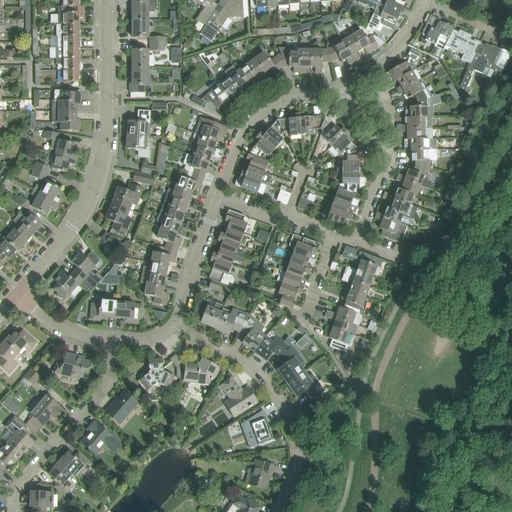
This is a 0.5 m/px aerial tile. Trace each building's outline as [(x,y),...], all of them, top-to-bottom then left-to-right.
[(132,3),(132,20),(148,20),(148,12),(154,12),(154,0),(136,0),(136,3),(132,3)] [(206,25),(200,34),(212,43),(222,29),(221,28),(228,18),(244,17),(242,1),(230,2),(228,0),(227,0),(226,2),(224,4),(220,1),(218,5),(216,7),(205,24),(206,25)] [(205,0),(206,1),(203,6),(205,8),(207,9),(211,4),(212,1),(213,0),(205,0)] [(250,0),(251,8),(267,7),(266,0),(250,0)] [(375,10),(379,0),(346,0),(343,9),(349,12),(354,1),(375,10)] [(387,0),(386,0),(379,0),(375,10),(366,29),(372,34),(375,28),(376,28),(377,27),(378,26),(379,25),(380,24),(380,23),(380,22),(380,21),(380,19),(381,17),(396,24),(400,14),(402,15),(403,14),(401,13),(405,4),(397,0),(387,0)] [(205,8),(197,20),(199,21),(204,25),(205,24),(216,7),(211,4),(207,9),(205,8)] [(59,25),(79,25),(79,18),(84,18),(84,6),(79,6),(79,7),(62,7),(59,7),(59,25)] [(425,26),(421,34),(427,37),(425,40),(435,45),(434,47),(430,56),(439,60),(445,46),(453,30),(455,27),(445,22),(444,25),(439,22),(440,20),(430,15),(427,23),(425,26)] [(323,24),(322,19),(311,22),(311,28),(323,24)] [(148,20),(132,20),(132,38),(148,38),(148,20)] [(311,22),(300,25),(302,30),(311,28),(311,22)] [(79,25),(62,25),(62,36),(80,36),(79,35),(81,35),(81,30),(79,30),(79,25)] [(362,30),(352,36),(361,52),(361,51),(364,49),(367,54),(385,43),(375,36),(373,38),(373,37),(367,40),(362,30)] [(458,32),(453,30),(445,46),(463,55),(461,60),(470,64),(479,46),(481,43),(474,40),(473,41),(470,40),(472,36),(460,30),(458,32)] [(80,41),(80,36),(58,36),(58,48),(80,48),(80,47),(81,46),(81,42),(80,41)] [(361,52),(352,36),(343,41),(354,61),(360,58),(357,53),(360,51),(361,52)] [(186,41),(182,47),(184,48),(187,50),(191,44),(186,41)] [(354,61),(343,41),(328,50),(331,62),(339,57),(342,62),(345,60),(348,65),(354,61)] [(470,64),(458,90),(465,101),(470,89),(467,87),(472,77),(471,76),(474,71),(474,70),(481,73),(484,67),(492,71),(489,77),(495,80),(501,68),(494,65),(501,50),(492,46),(492,47),(486,44),(485,45),(484,48),(479,46),(470,64)] [(56,59),(80,59),(80,48),(58,48),(56,48),(56,59)] [(279,55),(282,67),(293,67),(293,73),(300,73),(300,50),(291,50),(291,48),(279,48),(281,55),(279,55)] [(404,64),(386,74),(389,79),(391,80),(392,79),(394,82),(397,80),(409,73),(412,71),(416,69),(413,63),(418,60),(421,54),(411,49),(408,55),(410,56),(408,61),(404,64)] [(311,69),(311,50),(300,50),(300,73),(306,73),(306,67),(310,67),(310,69),(311,69)] [(331,62),(328,50),(311,50),(311,69),(311,67),(315,67),(315,73),(322,73),(322,62),(331,62)] [(148,51),(132,51),(132,68),(148,68),(148,51)] [(282,67),(279,55),(270,61),(264,52),(255,59),(266,74),(265,73),(268,70),(272,75),(282,67)] [(62,64),(62,70),(80,70),(81,69),(81,64),(80,64),(80,59),(56,59),(56,64),(62,64)] [(266,74),(255,59),(246,65),(260,84),(265,80),(262,75),(265,73),(266,74)] [(260,84),(246,65),(237,72),(248,86),(251,83),(255,88),(260,84)] [(233,66),(224,72),(229,78),(243,97),(248,93),(244,88),(247,86),(248,87),(249,87),(248,86),(237,72),(233,66)] [(148,85),(148,68),(132,68),(132,85),(130,85),(130,92),(134,92),(144,92),(144,85),(148,85)] [(80,70),(62,70),(62,83),(80,82),(80,70)] [(412,71),(409,73),(397,80),(401,86),(397,89),(398,92),(417,81),(412,71)] [(243,97),(229,78),(220,85),(231,100),(231,99),(231,98),(234,96),(237,101),(243,97)] [(417,81),(398,92),(400,95),(404,92),(408,99),(411,97),(413,102),(430,97),(423,84),(420,83),(419,84),(417,81)] [(231,100),(220,85),(211,91),(218,100),(213,104),(220,114),(231,106),(227,101),(230,99),(231,100)] [(54,101),(59,101),(62,101),(62,104),(77,105),(80,105),(81,94),(80,94),(79,91),(81,91),(54,91),(54,101)] [(413,107),(405,107),(406,118),(410,118),(424,118),(432,118),(434,118),(433,105),(441,103),(438,95),(435,96),(430,97),(413,102),(413,107)] [(191,102),(204,108),(207,102),(194,96),(191,102)] [(77,113),(77,105),(62,104),(62,101),(59,101),(54,101),(53,101),(53,112),(77,113)] [(128,122),(127,135),(146,137),(147,124),(150,124),(150,111),(138,111),(137,123),(136,123),(136,121),(134,119),(131,119),(129,120),(129,122),(128,122)] [(76,120),(77,113),(53,112),(52,123),(57,123),(61,123),(61,120),(76,121),(76,120)] [(302,114),(299,114),(301,136),(316,134),(318,129),(320,129),(325,116),(304,118),(304,116),(304,115),(304,113),(303,114),(302,114)] [(277,121),(283,132),(290,132),(290,136),(301,136),(299,114),(297,114),(295,114),(295,115),(295,119),(277,121)] [(323,139),(331,147),(347,131),(345,130),(343,128),(343,129),(341,130),(340,131),(325,116),(320,129),(327,135),(323,139)] [(201,118),(195,134),(216,142),(218,138),(223,140),(228,128),(217,124),(201,118)] [(403,125),(397,125),(397,129),(403,129),(424,129),(432,129),(432,126),(434,125),(434,120),(432,119),(432,118),(424,118),(410,118),(406,118),(404,118),(404,123),(406,124),(407,124),(407,126),(403,126),(403,125)] [(61,131),(79,132),(79,120),(76,120),(76,121),(61,120),(61,123),(61,131)] [(259,135),(275,149),(283,140),(279,137),(283,132),(277,121),(265,134),(262,131),(259,135)] [(403,129),(397,129),(397,134),(403,134),(403,133),(407,132),(407,140),(411,140),(424,139),(428,139),(432,139),(433,139),(432,129),(424,129),(403,129)] [(49,153),(77,160),(78,155),(72,153),(75,144),(59,140),(59,141),(57,141),(58,133),(44,131),(43,139),(53,140),(49,153)] [(349,134),(348,133),(347,131),(331,147),(342,158),(359,151),(346,138),(350,135),(349,134)] [(193,138),(191,144),(213,152),(216,142),(195,134),(193,138)] [(127,135),(127,149),(135,149),(140,150),(139,158),(149,159),(149,149),(145,149),(146,148),(146,137),(127,135)] [(259,141),(248,155),(268,162),(268,157),(275,149),(259,135),(256,138),(259,141)] [(459,150),(463,150),(468,139),(466,138),(460,138),(459,138),(459,150)] [(407,140),(404,140),(404,148),(406,148),(406,151),(437,150),(436,147),(434,147),(432,145),(432,139),(428,139),(424,139),(411,140),(407,140)] [(194,152),(193,156),(209,162),(213,152),(191,144),(189,150),(194,152)] [(415,166),(415,167),(432,169),(432,155),(437,155),(437,150),(406,151),(406,154),(411,154),(411,162),(415,162),(415,166)] [(340,158),(337,160),(337,173),(342,173),(364,174),(364,171),(364,170),(364,169),(366,169),(365,163),(364,157),(361,157),(361,152),(359,152),(359,151),(342,158),(340,158)] [(51,169),(67,173),(69,165),(75,166),(77,160),(49,153),(48,157),(54,159),(51,169)] [(183,171),(188,173),(204,179),(206,173),(211,175),(213,168),(208,166),(209,162),(193,156),(186,154),(182,164),(185,165),(183,171)] [(249,167),(265,173),(268,162),(248,155),(246,160),(251,161),(249,167)] [(37,162),(34,169),(47,174),(50,167),(37,162)] [(143,165),(141,174),(155,177),(157,168),(143,165)] [(242,165),(240,171),(242,172),(240,176),(261,183),(267,185),(270,175),(265,173),(249,167),(242,165)] [(429,178),(432,169),(415,167),(413,172),(408,170),(406,177),(398,174),(397,177),(421,186),(432,190),(434,185),(430,184),(428,180),(429,178)] [(44,181),(47,174),(34,169),(31,176),(44,181)] [(135,173),(134,181),(153,185),(155,177),(135,173)] [(180,176),(176,187),(192,193),(193,189),(199,191),(204,179),(188,173),(186,179),(180,176)] [(347,184),(347,191),(359,196),(359,188),(363,188),(364,188),(365,186),(365,184),(365,183),(365,181),(366,178),(364,178),(364,176),(364,174),(342,173),(342,185),(347,184)] [(248,190),(257,194),(261,183),(240,176),(239,180),(237,179),(235,185),(248,190)] [(403,183),(401,190),(414,195),(418,197),(421,186),(397,177),(396,181),(403,183)] [(37,185),(33,191),(39,194),(58,205),(61,200),(56,197),(60,189),(46,181),(43,188),(37,185)] [(116,195),(112,204),(129,210),(132,203),(136,205),(142,190),(133,186),(130,193),(118,188),(115,194),(116,195)] [(188,203),(192,193),(176,187),(174,191),(169,189),(167,195),(188,203)] [(359,196),(347,191),(338,188),(335,199),(351,205),(357,207),(359,201),(358,200),(358,198),(359,196)] [(410,205),(414,195),(401,190),(398,189),(395,196),(384,192),(383,195),(410,205)] [(277,201),(280,202),(287,205),(291,194),(285,192),(281,190),(277,201)] [(32,207),(46,215),(50,207),(55,210),(58,205),(39,194),(33,191),(31,195),(37,198),(32,207)] [(27,210),(32,205),(21,195),(16,201),(27,210)] [(185,213),(188,203),(167,195),(164,201),(163,205),(185,213)] [(393,202),(390,209),(403,214),(410,217),(411,217),(413,218),(417,208),(410,205),(383,195),(382,199),(393,202)] [(307,200),(301,198),(297,208),(303,211),(305,207),(310,209),(313,202),(307,200)] [(335,199),(331,209),(351,216),(352,214),(353,213),(355,213),(357,207),(351,205),(335,199)] [(129,210),(112,204),(109,213),(108,212),(106,219),(118,224),(116,230),(125,233),(127,227),(127,228),(131,219),(126,218),(129,210)] [(181,223),(185,213),(163,205),(161,209),(159,215),(181,223)] [(407,227),(410,217),(403,214),(390,209),(387,208),(384,215),(377,212),(376,216),(407,227)] [(351,216),(331,209),(327,219),(334,222),(342,225),(343,225),(345,219),(347,220),(350,221),(350,220),(351,216)] [(226,222),(229,223),(227,229),(243,234),(247,224),(243,222),(245,217),(229,211),(226,219),(225,221),(226,222)] [(20,214),(16,217),(34,233),(42,224),(29,213),(25,218),(20,214)] [(181,223),(159,215),(157,221),(162,224),(161,227),(177,233),(181,223)] [(380,236),(384,237),(401,243),(407,227),(376,216),(375,219),(382,222),(379,229),(382,230),(380,236)] [(18,226),(14,231),(26,242),(34,233),(16,217),(13,221),(18,226)] [(168,242),(165,248),(177,251),(181,240),(176,237),(177,233),(161,227),(157,238),(168,242)] [(243,234),(227,229),(225,235),(220,233),(219,237),(240,245),(245,246),(247,240),(250,241),(251,237),(243,234)] [(26,242),(14,231),(6,240),(17,250),(18,251),(26,242)] [(106,232),(101,238),(106,242),(121,255),(127,249),(131,243),(129,241),(124,242),(122,245),(111,236),(106,232)] [(0,250),(9,259),(17,250),(6,240),(4,238),(4,239),(0,234),(0,250)] [(316,254),(320,244),(293,235),(289,246),(294,248),(293,253),(316,261),(316,260),(315,260),(317,255),(316,254)] [(219,237),(217,241),(222,243),(220,249),(236,255),(237,251),(240,245),(219,237)] [(270,244),(266,254),(272,257),(276,247),(270,244)] [(177,251),(165,248),(164,255),(153,252),(151,263),(168,267),(169,263),(174,264),(177,251)] [(213,253),(212,257),(232,265),(234,259),(236,260),(235,261),(242,263),(244,258),(238,255),(236,255),(220,249),(218,255),(213,253)] [(0,250),(0,267),(1,268),(9,259),(0,250)] [(74,257),(70,261),(77,267),(77,268),(78,268),(79,269),(75,274),(94,290),(103,278),(97,272),(95,275),(91,279),(89,277),(87,275),(91,271),(100,260),(91,252),(86,258),(80,252),(75,258),(74,257)] [(357,271),(373,277),(374,274),(376,274),(378,273),(383,260),(378,258),(360,252),(358,257),(355,262),(360,264),(357,271)] [(315,262),(316,261),(293,253),(289,263),(310,270),(311,267),(313,267),(315,262)] [(121,257),(114,267),(118,267),(122,268),(124,258),(121,257)] [(212,257),(210,262),(214,263),(209,279),(212,280),(232,287),(234,281),(232,276),(229,275),(232,265),(212,257)] [(166,277),(168,267),(151,263),(150,267),(144,266),(143,273),(166,277)] [(287,269),(285,273),(302,279),(304,273),(308,275),(310,270),(289,263),(287,269)] [(114,267),(108,273),(110,274),(116,275),(118,267),(114,267)] [(343,277),(369,287),(373,277),(357,271),(346,267),(343,277)] [(58,284),(53,290),(58,294),(57,295),(57,296),(60,299),(61,299),(62,298),(65,300),(78,285),(89,295),(94,290),(75,274),(74,272),(73,272),(73,273),(74,272),(75,274),(71,279),(69,277),(70,277),(70,276),(69,277),(62,271),(58,275),(59,276),(55,281),(58,284)] [(277,281),(282,283),(303,291),(304,287),(300,285),(302,279),(280,271),(277,281)] [(147,284),(163,288),(166,277),(143,273),(142,279),(141,283),(147,284)] [(110,274),(109,284),(118,285),(118,284),(119,276),(116,275),(110,274)] [(119,276),(118,284),(129,284),(129,277),(128,276),(119,276)] [(350,291),(366,297),(369,287),(343,277),(342,280),(352,284),(350,291)] [(232,287),(212,280),(209,288),(228,295),(232,287)] [(279,305),(291,309),(296,293),(301,295),(303,291),(282,283),(278,294),(282,296),(279,305)] [(163,292),(163,288),(147,284),(144,295),(155,297),(154,304),(166,306),(169,293),(163,292)] [(256,296),(259,288),(254,286),(251,294),(256,296)] [(366,297),(350,291),(347,298),(343,296),(342,300),(346,301),(343,308),(347,310),(346,310),(356,314),(361,316),(367,301),(365,300),(366,297)] [(106,318),(115,318),(116,302),(100,301),(100,305),(92,304),(90,320),(106,321),(106,318)] [(135,304),(116,302),(115,318),(124,319),(124,323),(141,324),(143,305),(135,305),(135,304)] [(213,309),(208,307),(201,323),(215,328),(224,306),(216,303),(213,309)] [(224,306),(215,328),(229,334),(231,328),(240,332),(248,316),(233,309),(232,313),(223,309),(224,306)] [(358,326),(361,316),(356,314),(346,310),(347,310),(343,308),(338,306),(338,307),(336,310),(338,313),(338,315),(327,311),(326,314),(352,324),(358,326)] [(164,313),(160,319),(163,322),(168,314),(164,313)] [(335,321),(333,328),(349,334),(352,324),(326,314),(324,317),(335,321)] [(248,316),(240,332),(248,337),(242,344),(254,352),(266,338),(259,333),(262,330),(257,327),(260,324),(248,315),(248,316)] [(326,333),(324,337),(332,340),(329,347),(345,353),(348,345),(345,344),(349,334),(333,328),(330,335),(326,333)] [(29,352),(37,343),(23,330),(18,335),(16,333),(11,338),(9,336),(4,341),(18,354),(24,347),(29,352)] [(266,338),(254,352),(266,361),(273,352),(280,358),(290,347),(292,346),(286,341),(284,343),(276,337),(272,342),(266,338)] [(13,360),(18,354),(4,341),(0,346),(0,366),(9,374),(18,364),(13,360)] [(277,370),(287,384),(304,372),(299,365),(303,362),(292,346),(290,347),(280,358),(286,365),(277,370)] [(78,357),(65,353),(61,366),(56,365),(54,373),(71,377),(71,375),(87,379),(91,363),(78,359),(78,357)] [(180,379),(183,356),(175,355),(170,359),(172,362),(176,368),(176,377),(180,379)] [(162,369),(161,359),(148,360),(149,371),(148,374),(138,382),(147,394),(151,390),(150,389),(154,386),(156,388),(159,387),(160,385),(166,387),(165,389),(170,391),(172,387),(170,386),(175,377),(165,372),(163,369),(162,369)] [(200,365),(187,363),(185,381),(210,384),(218,369),(203,360),(200,365)] [(31,368),(23,377),(33,386),(41,377),(31,368)] [(304,372),(287,384),(296,397),(305,391),(311,399),(323,390),(313,375),(308,378),(304,372)] [(232,377),(220,387),(230,400),(225,404),(228,410),(234,406),(239,414),(257,402),(251,393),(248,389),(243,392),(232,377)] [(137,403),(124,392),(124,393),(125,393),(116,404),(114,402),(105,412),(119,423),(137,403)] [(28,422),(38,430),(42,425),(43,425),(49,419),(52,416),(55,418),(62,410),(59,407),(60,407),(46,395),(30,414),(33,417),(28,422)] [(263,410),(241,425),(244,432),(253,429),(257,440),(248,443),(250,449),(274,440),(267,422),(270,421),(263,410)] [(22,455),(33,443),(23,434),(28,428),(14,416),(5,427),(14,435),(7,443),(22,455)] [(90,432),(81,442),(94,453),(103,443),(105,445),(114,453),(115,451),(118,448),(120,445),(111,437),(112,436),(98,424),(97,425),(94,422),(87,430),(90,432)] [(0,465),(3,462),(11,469),(22,455),(7,443),(0,451),(0,450),(0,465)] [(64,456),(58,463),(72,475),(74,477),(84,466),(88,470),(93,464),(79,451),(74,457),(68,452),(64,457),(64,456)] [(251,470),(247,484),(266,490),(269,476),(270,476),(274,466),(256,460),(253,470),(251,470)] [(67,481),(72,475),(58,463),(52,470),(53,470),(48,475),(57,482),(54,487),(64,496),(73,486),(67,481)] [(33,507),(32,511),(51,511),(52,508),(53,493),(31,492),(30,504),(30,507),(33,507)] [(229,511),(256,511),(260,508),(247,499),(246,501),(237,496),(229,509),(228,510),(228,511),(229,511)]
